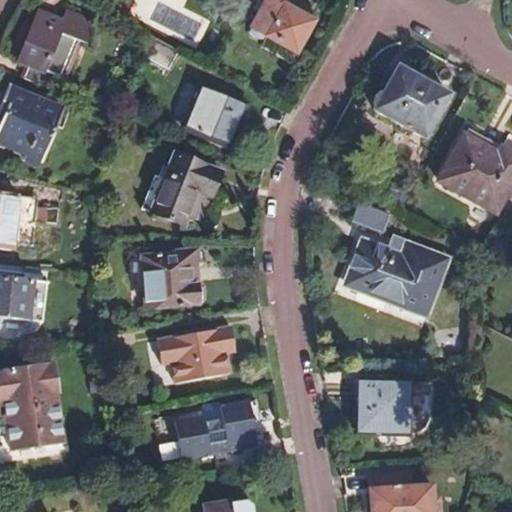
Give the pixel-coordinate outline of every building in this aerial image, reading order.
[(286,65),(308,25),(280,7),(283,1),(283,0),(261,0),(239,38),(257,48),(251,58),(281,75),(286,65)] [(280,7),(308,25),(312,18),(283,1),(280,7)] [(14,60),(18,62),(38,11),(33,9),(14,60)] [(38,11),(18,62),(44,73),(64,21),(38,11)] [(149,40),(139,60),(164,74),(175,54),(149,40)] [(394,71),(370,114),(420,143),(445,100),(428,90),(431,84),(407,71),(403,76),(394,71)] [(0,118),(1,120),(0,122),(0,143),(40,163),(65,111),(11,85),(0,106),(0,118)] [(198,89),(181,129),(227,148),(242,108),(198,89)] [(460,130),(430,184),(490,217),(511,176),(511,163),(504,159),(511,145),(511,142),(500,136),(493,149),(460,130)] [(173,155),(147,214),(179,227),(191,200),(204,206),(217,173),(173,155)] [(0,193),(0,249),(5,250),(13,195),(0,193)] [(354,211),(349,228),(379,238),(384,221),(354,211)] [(387,306),(387,305),(389,300),(399,304),(397,309),(395,314),(424,324),(446,263),(411,251),(407,265),(357,249),(342,291),(387,306)] [(190,256),(138,260),(141,311),(194,308),(198,302),(198,290),(192,286),(190,256)] [(0,279),(0,320),(32,323),(37,284),(0,279)] [(389,300),(387,305),(397,309),(399,304),(389,300)] [(154,366),(165,364),(169,383),(224,371),(221,354),(230,352),(225,328),(149,344),(154,366)] [(352,381),(351,434),(405,434),(422,424),(427,383),(352,381)] [(4,428),(56,419),(52,397),(1,404),(4,428)] [(176,460),(250,446),(248,437),(256,436),(248,398),(215,405),(217,418),(201,421),(198,407),(166,413),(176,460)] [(58,436),(56,419),(4,428),(9,463),(66,455),(63,435),(58,436)] [(4,428),(0,428),(0,454),(2,472),(67,464),(66,455),(9,463),(4,428)] [(406,511),(404,475),(364,477),(365,511),(406,511)] [(241,511),(239,495),(199,502),(200,511),(241,511)]
